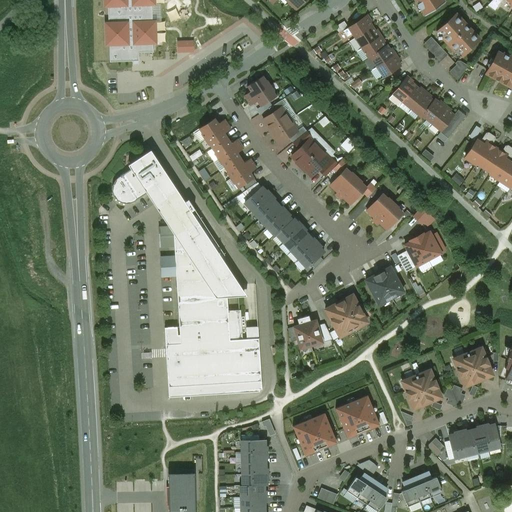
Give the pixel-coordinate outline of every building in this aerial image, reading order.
[(110,46),(110,61),(138,60),(137,52),(152,51),(152,43),(157,43),(156,20),(152,20),(152,6),(157,6),(156,0),(104,0),(104,6),(109,6),(109,22),(104,22),(105,46),(110,46)] [(287,0),(296,8),(303,0),(287,0)] [(442,0),(413,0),(424,16),(444,2),(442,0)] [(491,0),(487,5),(494,11),(502,0),(491,0)] [(465,25),(455,14),(437,30),(442,35),(441,38),(454,51),(457,51),(462,58),(469,52),(467,50),(479,39),(469,28),(468,29),(466,27),(465,26),(465,25)] [(348,28),(354,38),(372,26),(369,22),(370,21),(366,15),(348,28)] [(354,38),(361,48),(380,35),(376,30),(375,31),(372,26),(354,38)] [(367,58),(369,56),(385,46),(382,43),(384,41),(380,35),(361,48),(367,58)] [(447,55),(430,37),(423,44),(439,62),(447,55)] [(177,51),(193,51),(193,42),(177,42),(177,51)] [(387,45),(385,46),(369,56),(377,67),(395,55),(391,48),(389,49),(387,45)] [(502,55),(497,52),(485,74),(496,80),(496,79),(498,80),(499,81),(499,82),(510,88),(511,84),(511,58),(503,54),(502,55)] [(399,60),(395,55),(377,67),(383,77),(400,66),(397,62),(399,60)] [(457,61),(454,63),(456,65),(448,72),(457,80),(467,66),(460,61),(457,61)] [(262,76),(246,86),(250,92),(243,96),(246,101),(270,86),(266,80),(265,81),(262,76)] [(398,106),(401,102),(415,86),(411,83),(412,81),(406,76),(388,98),(398,106)] [(270,86),(246,101),(250,106),(256,101),(260,107),(276,96),(272,92),(273,91),(270,86)] [(401,102),(411,110),(425,92),(420,88),(418,89),(415,86),(401,102)] [(430,96),(425,92),(411,110),(420,117),(421,116),(432,101),(429,98),(430,96)] [(299,109),(309,103),(304,94),(294,100),(299,109)] [(421,116),(430,124),(445,106),(439,101),(438,103),(434,99),(432,101),(421,116)] [(268,109),(271,113),(281,107),(281,108),(285,105),(281,100),(268,109)] [(430,124),(440,131),(453,115),(449,112),(450,110),(445,106),(430,124)] [(289,119),(281,108),(281,107),(271,113),(262,119),(270,132),(289,119)] [(458,110),(453,115),(440,131),(447,137),(465,116),(458,110)] [(218,124),(214,118),(198,129),(205,139),(227,124),(224,120),(218,124)] [(278,144),(288,137),(297,131),(289,119),(270,132),(278,144)] [(227,124),(205,139),(211,149),(227,138),(224,133),(230,129),(227,124)] [(288,137),(292,143),(306,132),(306,131),(303,127),(297,131),(288,137)] [(292,143),(298,149),(309,138),(309,139),(311,138),(306,132),(292,143)] [(475,165),(478,161),(477,161),(482,154),(479,152),(491,134),(489,133),(488,132),(485,133),(479,142),(476,140),(465,157),(475,165)] [(494,136),(491,134),(479,152),(482,154),(477,161),(478,161),(484,166),(496,149),(491,145),(495,140),(494,136)] [(227,138),(211,149),(218,159),(240,144),(237,139),(230,143),(227,138)] [(319,149),(309,139),(309,138),(298,149),(291,156),(301,167),(319,149)] [(240,144),(218,159),(224,168),(241,158),(237,153),(243,149),(240,144)] [(501,152),(496,149),(484,166),(491,170),(492,171),(496,164),(499,166),(510,147),(507,145),(504,146),(501,152)] [(511,148),(510,147),(499,166),(496,164),(492,171),(491,170),(489,173),(499,180),(511,163),(508,161),(511,155),(511,148)] [(429,161),(433,156),(425,148),(420,153),(429,161)] [(328,158),(319,149),(301,167),(310,177),(317,170),(329,159),(328,158)] [(240,311),(227,311),(226,297),(246,296),(224,263),(224,255),(193,209),(194,209),(187,199),(184,202),(179,194),(150,151),(128,165),(131,169),(115,180),(113,183),(111,189),(112,192),(115,198),(117,201),(123,203),(127,203),(130,203),(146,193),(157,209),(173,234),(173,248),(174,248),(174,256),(175,277),(176,284),(179,335),(178,335),(177,326),(164,327),(169,398),(259,392),(259,389),(262,389),(258,327),(246,327),(247,339),(241,339),(240,311)] [(330,157),(328,158),(329,159),(317,170),(325,177),(332,169),(337,164),(330,157)] [(241,158),(224,168),(231,178),(253,164),(250,159),(244,163),(241,158)] [(342,158),(337,164),(332,169),(339,175),(345,169),(349,164),(342,158)] [(511,164),(511,163),(499,180),(510,188),(511,184),(511,182),(511,164)] [(253,164),(231,178),(238,188),(244,185),(253,178),(250,172),(256,168),(253,164)] [(337,197),(356,177),(351,173),(350,174),(345,169),(339,175),(329,185),(337,193),(335,195),(337,197)] [(360,182),(356,177),(337,197),(339,199),(342,197),(350,204),(361,192),(365,188),(359,182),(360,182)] [(248,199),(260,188),(253,178),(244,185),(247,190),(242,193),(248,199)] [(375,188),(370,183),(365,188),(361,192),(367,197),(375,188)] [(244,203),(253,212),(271,195),(269,192),(268,193),(266,191),(262,187),(260,188),(248,199),(244,203)] [(374,223),(392,203),(388,199),(387,199),(381,194),(366,211),(374,218),(371,221),(374,223)] [(253,212),(259,219),(277,203),(273,199),(272,198),(273,197),(271,195),(253,212)] [(259,219),(267,228),(286,211),(284,209),(282,210),(281,208),(277,203),(259,219)] [(392,203),(374,223),(376,225),(378,222),(386,229),(401,213),(396,208),(396,207),(392,203)] [(422,207),(413,215),(422,224),(430,215),(422,207)] [(288,213),(286,211),(267,228),(274,236),(276,234),(292,220),(288,216),(287,214),(288,213)] [(283,242),(284,243),(302,226),(300,224),(299,225),(298,223),(294,219),(292,220),(276,234),(277,236),(283,242)] [(284,243),(291,251),(308,235),(305,231),(303,229),(304,228),(302,226),(284,243)] [(432,234),(429,228),(424,231),(423,229),(416,233),(429,257),(442,250),(438,243),(440,241),(435,232),(432,234)] [(410,236),(411,237),(405,241),(409,248),(417,264),(429,257),(416,233),(410,236)] [(291,251),(298,259),(317,242),(315,240),(314,241),(312,239),(308,235),(291,251)] [(283,242),(277,236),(273,240),(278,246),(283,242)] [(319,245),(317,242),(298,259),(306,268),(310,264),(319,256),(324,252),(319,247),(318,245),(319,245)] [(409,248),(398,254),(406,270),(417,264),(409,248)] [(175,277),(174,256),(161,256),(162,277),(175,277)] [(323,260),(319,256),(310,264),(314,268),(323,260)] [(390,267),(365,280),(378,305),(403,292),(390,267)] [(357,305),(352,295),(338,302),(353,329),(353,328),(365,322),(365,323),(366,322),(362,315),(363,314),(358,305),(357,305)] [(338,302),(324,309),(330,320),(329,321),(334,330),(335,329),(339,337),(340,336),(340,335),(352,329),(352,330),(353,329),(338,302)] [(308,312),(302,313),(312,344),(323,341),(316,316),(310,318),(308,312)] [(311,344),(302,313),(297,315),(299,322),(292,323),(300,348),(311,344)] [(482,352),(480,348),(477,349),(466,353),(478,381),(492,375),(488,365),(485,357),(484,358),(482,352)] [(478,381),(466,353),(456,357),(456,358),(453,359),(455,363),(454,363),(457,369),(456,369),(459,377),(460,376),(464,386),(478,381)] [(426,371),(415,375),(426,403),(440,397),(436,387),(437,387),(434,380),(433,380),(431,374),(428,375),(426,371)] [(415,375),(404,380),(406,384),(403,385),(405,391),(404,392),(407,399),(408,399),(412,409),(426,403),(415,375)] [(472,386),(469,393),(474,395),(477,388),(472,386)] [(459,393),(451,390),(454,396),(461,399),(463,395),(459,393)] [(367,395),(335,408),(347,438),(379,425),(367,395)] [(461,399),(454,396),(457,405),(463,403),(461,399)] [(440,405),(433,402),(430,407),(438,410),(440,405)] [(401,411),(403,418),(411,421),(413,417),(401,411)] [(293,426),(305,455),(337,442),(325,413),(293,426)] [(411,421),(403,418),(407,426),(412,424),(411,421)] [(493,424),(487,426),(487,424),(481,426),(488,450),(499,447),(493,424)] [(481,426),(476,427),(476,428),(471,430),(476,453),(488,450),(481,426)] [(471,430),(465,431),(465,430),(459,431),(465,455),(476,453),(471,430)] [(459,431),(454,432),(454,434),(448,435),(454,458),(465,455),(459,431)] [(445,447),(436,438),(431,442),(441,451),(445,447)] [(265,440),(259,441),(241,441),(241,452),(265,452),(265,449),(265,446),(265,440)] [(440,452),(431,442),(427,446),(436,456),(440,452)] [(265,455),(265,452),(241,452),(242,464),(265,463),(265,457),(265,455)] [(265,469),(265,463),(242,464),(242,475),(266,474),(265,471),(265,469)] [(344,471),(340,477),(344,481),(349,474),(344,471)] [(195,511),(194,472),(168,473),(169,511),(195,511)] [(435,477),(431,479),(428,472),(420,475),(429,497),(441,492),(435,477)] [(266,477),(266,474),(242,475),(242,485),(242,486),(264,485),(264,486),(266,486),(266,480),(266,477)] [(359,480),(355,478),(351,484),(346,491),(347,491),(357,498),(369,479),(370,478),(364,474),(359,480)] [(429,497),(420,475),(420,477),(410,481),(410,479),(409,479),(418,501),(429,497)] [(369,479),(357,498),(367,505),(379,486),(369,479)] [(409,479),(402,482),(405,490),(401,491),(407,506),(418,501),(409,479)] [(346,481),(337,494),(343,497),(347,491),(346,491),(351,484),(346,481)] [(240,485),(240,497),(264,496),(264,493),(264,491),(264,486),(264,485),(242,486),(242,485),(240,485)] [(379,486),(367,505),(377,511),(386,498),(382,496),(387,489),(380,485),(379,486)] [(336,496),(320,489),(317,498),(332,504),(336,496)] [(399,494),(393,493),(392,503),(391,507),(397,508),(399,494)] [(264,499),(264,496),(240,497),(241,508),(264,507),(264,502),(264,499)]
